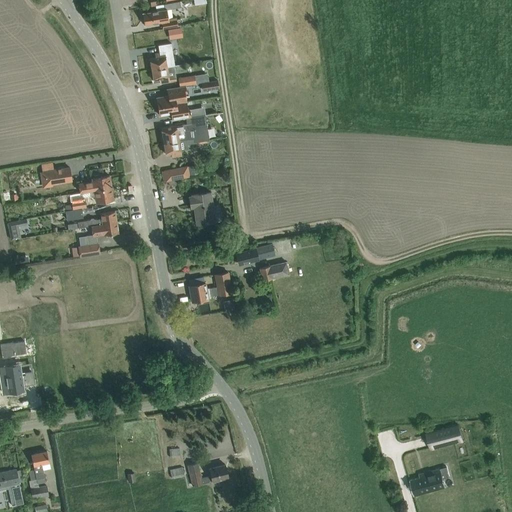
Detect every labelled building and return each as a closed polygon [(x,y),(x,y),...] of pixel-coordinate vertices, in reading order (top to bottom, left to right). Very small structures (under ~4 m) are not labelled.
[(161,10),(142,13),(144,25),(152,24),(161,22),(163,29),(179,26),(177,17),(169,19),(167,8),(161,10)] [(180,28),(169,30),(170,39),(182,37),(180,28)] [(156,57),(150,58),(152,69),(173,66),(174,66),(171,43),(158,45),(159,53),(155,54),(156,57)] [(174,47),(175,56),(185,54),(184,46),(174,47)] [(185,54),(185,64),(205,63),(205,54),(185,54)] [(174,71),(173,66),(152,69),(153,80),(159,79),(160,83),(176,80),(174,71)] [(195,75),(178,77),(179,86),(196,84),(195,75)] [(218,81),(208,82),(209,89),(219,87),(218,81)] [(166,88),(167,95),(156,97),(158,106),(187,100),(186,86),(166,88)] [(188,109),(187,100),(158,106),(159,115),(171,113),(172,120),(186,117),(191,117),(190,109),(188,109)] [(207,115),(191,117),(186,117),(188,123),(182,124),(183,125),(177,126),(177,125),(161,128),(164,143),(179,140),(195,138),(196,142),(209,140),(207,126),(209,126),(207,115)] [(195,138),(179,140),(164,143),(166,154),(172,153),(172,157),(181,155),(180,149),(188,148),(187,143),(196,142),(195,138)] [(71,180),(69,167),(41,172),(42,177),(45,176),(45,177),(50,177),(51,184),(71,180)] [(181,168),(162,171),(164,181),(189,176),(187,168),(181,169),(181,168)] [(111,187),(109,175),(100,177),(99,175),(94,176),(94,178),(93,178),(93,182),(79,184),(80,193),(83,192),(111,187)] [(111,187),(83,192),(83,196),(87,196),(88,198),(96,197),(96,202),(113,199),(111,187)] [(215,221),(212,201),(211,192),(192,195),(192,196),(189,196),(191,208),(194,207),(196,224),(203,223),(204,224),(206,224),(205,223),(215,221)] [(85,199),(72,201),(73,209),(86,208),(85,199)] [(83,218),(81,208),(66,210),(67,220),(83,218)] [(96,219),(77,222),(78,227),(88,226),(91,226),(116,222),(115,211),(100,213),(101,219),(96,219)] [(23,225),(22,220),(7,223),(11,240),(20,238),(18,226),(23,225)] [(88,245),(78,246),(80,256),(100,253),(98,243),(97,243),(96,235),(104,233),(104,235),(118,232),(116,222),(91,226),(92,234),(86,235),(88,245)] [(256,247),(257,247),(236,253),(239,265),(260,259),(259,259),(275,255),(273,247),(268,248),(268,244),(256,247)] [(259,268),(262,281),(289,274),(286,261),(259,268)] [(215,275),(217,287),(219,294),(232,291),(229,272),(215,275)] [(213,298),(211,288),(207,288),(206,282),(189,285),(192,302),(213,298)] [(226,314),(237,313),(234,299),(224,301),(226,314)] [(188,369),(187,362),(180,364),(182,371),(184,372),(187,372),(188,369)] [(7,381),(1,382),(2,392),(2,393),(18,391),(21,390),(22,390),(23,390),(22,384),(29,383),(29,382),(33,382),(32,378),(31,371),(24,372),(25,374),(21,375),(20,372),(20,373),(19,364),(7,366),(5,366),(7,381)] [(458,426),(427,433),(431,449),(462,441),(458,426)] [(170,449),(171,458),(180,457),(179,448),(170,449)] [(29,480),(33,499),(48,495),(46,485),(39,487),(38,483),(45,481),(43,472),(41,464),(49,462),(47,451),(31,454),(34,469),(29,470),(31,480),(29,480)] [(462,469),(475,470),(475,456),(462,455),(462,469)] [(225,464),(209,468),(211,475),(201,477),(198,463),(187,465),(192,486),(228,477),(225,464)] [(446,467),(440,469),(419,474),(420,478),(410,480),(414,495),(445,486),(443,479),(449,477),(446,467)] [(172,479),(184,476),(182,468),(170,470),(172,479)] [(0,489),(8,488),(11,505),(23,503),(20,483),(22,482),(22,481),(20,471),(17,472),(16,469),(0,472),(0,489)]
